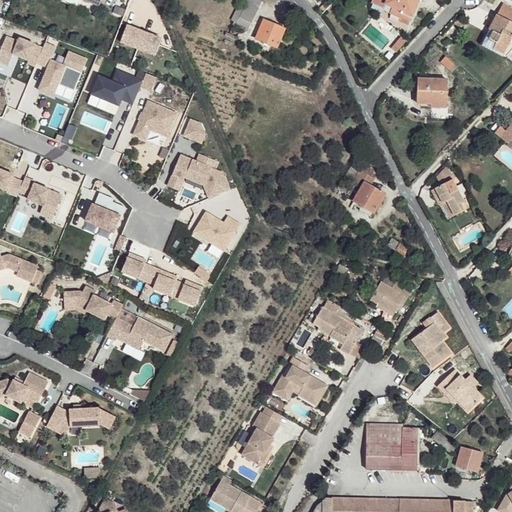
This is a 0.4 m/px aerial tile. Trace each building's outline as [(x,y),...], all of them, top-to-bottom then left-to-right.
[(132,0),(118,0),(117,4),(129,9),(132,0)] [(248,30),(251,23),(261,1),(259,0),(248,0),(244,9),(238,7),(232,20),(237,22),(236,25),(248,30)] [(411,18),(419,0),(386,0),(385,4),(402,11),(401,13),(411,18)] [(498,43),(493,52),(502,57),(511,38),(511,21),(497,14),(489,30),(494,32),(491,40),(498,43)] [(265,20),(257,39),(278,47),(286,29),(265,20)] [(131,45),(138,28),(121,22),(114,39),(131,45)] [(131,45),(149,52),(155,35),(138,28),(131,45)] [(401,45),(412,34),(407,29),(397,40),(401,45)] [(481,46),(493,52),(498,43),(491,40),(494,32),(489,30),(481,46)] [(6,36),(0,51),(0,61),(8,65),(13,54),(28,60),(27,63),(35,66),(37,62),(43,47),(19,38),(18,41),(6,36)] [(43,47),(37,62),(47,67),(38,89),(53,95),(58,83),(74,90),(87,58),(68,50),(63,64),(51,59),(56,46),(45,42),(43,47)] [(453,62),(445,55),(440,59),(448,67),(453,62)] [(112,80),(99,74),(91,93),(119,104),(122,97),(133,102),(140,86),(143,79),(117,68),(112,80)] [(143,79),(140,86),(151,91),(157,76),(146,72),(143,79)] [(446,107),(447,79),(418,78),(418,102),(432,103),(431,107),(446,107)] [(146,103),(132,137),(145,143),(149,132),(166,138),(175,115),(146,103)] [(191,119),(184,135),(202,142),(206,134),(201,123),(191,119)] [(511,141),(511,122),(501,137),(509,143),(511,141)] [(196,160),(180,153),(172,173),(183,178),(184,176),(203,183),(209,197),(230,188),(222,171),(214,167),(217,159),(199,152),(196,160)] [(442,185),(452,179),(446,167),(436,176),(442,185)] [(0,168),(0,186),(8,190),(7,191),(17,196),(19,191),(24,181),(13,177),(14,174),(0,168)] [(375,177),(361,169),(353,182),(361,188),(354,199),(362,204),(375,211),(386,193),(371,184),(375,177)] [(183,178),(172,173),(167,184),(179,188),(183,178)] [(25,176),(19,191),(30,195),(28,198),(44,205),(41,212),(53,217),(62,194),(35,183),(36,180),(25,176)] [(447,201),(455,215),(468,208),(452,179),(442,185),(435,188),(443,203),(447,201)] [(439,204),(443,203),(435,188),(431,190),(439,204)] [(94,201),(87,218),(115,230),(126,204),(114,199),(115,196),(101,190),(96,202),(94,201)] [(447,218),(455,215),(447,201),(443,203),(439,204),(447,218)] [(375,211),(362,204),(360,209),(372,216),(375,211)] [(225,247),(240,223),(227,216),(223,222),(205,211),(195,228),(225,247)] [(115,248),(121,250),(127,236),(121,233),(115,248)] [(395,240),(391,247),(405,255),(409,248),(395,240)] [(146,262),(147,259),(130,252),(122,270),(147,280),(154,265),(146,262)] [(0,271),(3,271),(7,269),(17,273),(15,277),(31,283),(37,267),(8,256),(0,258),(0,271)] [(178,275),(154,265),(147,280),(155,284),(154,287),(171,294),(177,279),(178,275)] [(207,273),(209,271),(200,266),(196,272),(205,277),(207,273)] [(185,282),(177,279),(171,294),(196,304),(204,286),(186,279),(185,282)] [(397,279),(393,286),(406,294),(409,297),(413,289),(397,279)] [(373,298),(383,281),(381,280),(372,297),(373,298)] [(393,286),(383,281),(373,298),(379,301),(396,311),(399,307),(406,294),(393,286)] [(79,292),(64,293),(65,307),(77,304),(86,309),(89,305),(96,308),(95,310),(106,315),(107,313),(111,304),(94,296),(96,292),(85,286),(82,293),(79,292)] [(409,297),(406,294),(399,307),(402,308),(409,297)] [(113,300),(111,304),(107,313),(116,318),(122,305),(113,300)] [(396,311),(379,301),(377,305),(395,315),(396,311)] [(77,304),(65,307),(65,310),(76,308),(85,312),(86,309),(77,304)] [(89,305),(86,309),(94,313),(104,318),(106,315),(95,310),(96,308),(89,305)] [(344,349),(358,325),(356,324),(352,330),(339,322),(343,317),(324,306),(315,322),(320,325),(319,328),(345,343),(342,348),(344,349)] [(436,321),(419,333),(430,349),(424,353),(434,365),(453,352),(443,340),(448,335),(445,331),(452,326),(440,310),(432,316),(436,321)] [(133,327),(116,318),(107,335),(115,340),(116,338),(118,334),(132,342),(130,346),(139,350),(143,341),(163,352),(172,335),(138,317),(133,327)] [(366,330),(358,325),(344,349),(351,353),(361,335),(363,336),(366,330)] [(430,349),(419,333),(412,337),(424,353),(430,349)] [(118,334),(116,338),(130,346),(132,342),(118,334)] [(296,356),(292,363),(296,366),(290,377),(285,374),(277,388),(286,393),(287,391),(294,395),(299,387),(304,390),(316,397),(326,380),(310,371),(313,365),(296,356)] [(296,366),(292,363),(285,374),(290,377),(296,366)] [(476,389),(465,378),(455,368),(439,384),(445,390),(448,387),(458,399),(469,410),(483,397),(476,389)] [(20,400),(32,407),(35,400),(37,401),(47,381),(29,371),(23,384),(13,379),(12,381),(7,378),(5,393),(20,401),(20,400)] [(471,373),(465,378),(476,389),(481,384),(471,373)] [(332,384),(326,380),(316,397),(323,401),(332,384)] [(448,387),(445,390),(455,401),(458,399),(448,387)] [(133,388),(131,392),(145,399),(150,389),(133,388)] [(286,393),(277,388),(275,392),(290,400),(294,395),(287,391),(286,393)] [(316,397),(304,390),(302,394),(313,401),(316,397)] [(323,401),(316,397),(313,401),(320,406),(323,401)] [(69,412),(57,405),(47,426),(65,435),(69,425),(99,424),(100,423),(110,428),(116,416),(99,407),(82,408),(75,409),(71,409),(69,412)] [(39,416),(28,410),(18,429),(29,435),(39,416)] [(262,464),(273,445),(277,438),(275,437),(283,424),(263,412),(255,426),(259,428),(244,454),(262,464)] [(367,468),(385,469),(393,469),(418,469),(419,429),(403,428),(404,425),(368,424),(367,468)] [(444,448),(448,442),(437,433),(433,438),(444,448)] [(456,448),(448,442),(444,448),(453,454),(456,448)] [(276,447),(273,445),(262,464),(265,466),(276,447)] [(463,447),(457,465),(479,471),(484,453),(463,447)] [(213,499),(233,510),(236,511),(259,511),(265,502),(225,479),(213,499)] [(511,511),(511,490),(509,493),(500,508),(506,511),(511,511)] [(463,511),(464,506),(464,501),(328,497),(319,506),(315,511),(463,511)] [(129,511),(128,511),(120,511),(119,506),(109,501),(103,511),(129,511)]
